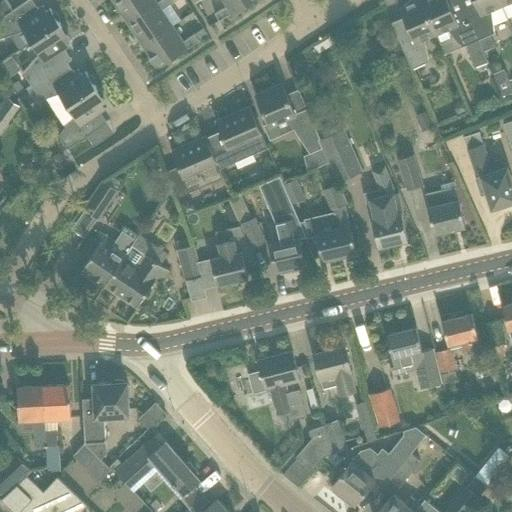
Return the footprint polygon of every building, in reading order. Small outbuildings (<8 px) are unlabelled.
[(28,0),(14,9),(0,18),(0,38),(12,34),(24,30),(31,41),(32,42),(60,23),(59,22),(59,21),(59,20),(60,19),(60,18),(60,17),(59,16),(59,15),(58,14),(58,13),(57,13),(57,12),(56,12),(55,11),(54,11),(53,11),(52,11),(50,9),(46,11),(43,6),(38,9),(32,0),(28,0)] [(112,0),(127,23),(157,3),(157,2),(155,0),(112,0)] [(127,23),(142,46),(172,26),(162,10),(173,2),(171,0),(160,0),(157,2),(157,3),(127,23)] [(222,0),(227,7),(218,11),(214,13),(219,21),(254,0),(222,0)] [(436,34),(421,0),(417,0),(402,7),(399,8),(402,15),(403,17),(391,22),(399,41),(412,68),(429,61),(425,38),(436,34)] [(421,0),(436,34),(447,29),(461,47),(466,44),(476,66),(488,61),(484,51),(483,51),(460,0),(421,0)] [(460,0),(483,51),(484,51),(495,46),(490,34),(495,32),(494,24),(508,18),(502,4),(500,0),(460,0)] [(5,1),(0,4),(0,14),(10,8),(5,1)] [(39,53),(22,72),(31,85),(67,62),(72,59),(64,48),(69,45),(65,40),(69,38),(68,35),(68,34),(69,33),(69,32),(69,31),(69,30),(68,30),(68,29),(68,28),(67,28),(67,27),(66,26),(65,26),(65,25),(64,25),(63,25),(62,25),(61,25),(60,23),(32,42),(39,53)] [(172,26),(142,46),(158,68),(199,41),(194,34),(183,41),(172,26)] [(31,85),(27,88),(36,102),(46,98),(59,94),(67,105),(95,86),(94,85),(94,84),(95,84),(95,83),(95,82),(95,81),(95,80),(95,79),(95,78),(94,78),(94,77),(93,76),(92,75),(91,75),(91,74),(90,74),(89,74),(88,74),(87,74),(86,72),(82,74),(78,69),(74,72),(67,62),(31,85)] [(18,81),(11,86),(16,93),(23,88),(18,81)] [(310,153),(323,147),(320,139),(307,108),(295,113),(282,83),(255,95),(268,123),(263,125),(270,140),(280,135),(277,123),(286,118),(310,153)] [(66,127),(58,135),(67,149),(79,141),(80,141),(81,141),(82,140),(83,140),(84,139),(85,139),(85,138),(86,137),(86,136),(107,122),(100,112),(104,109),(101,103),(105,101),(103,98),(104,97),(104,96),(104,95),(104,94),(104,93),(104,92),(103,91),(103,90),(102,90),(102,89),(101,89),(100,88),(99,88),(98,88),(97,88),(96,88),(95,86),(67,105),(75,117),(66,127)] [(0,108),(0,132),(19,105),(8,97),(0,108)] [(456,102),(454,109),(456,115),(467,110),(463,99),(456,102)] [(224,142),(210,148),(219,168),(253,154),(267,148),(257,125),(249,106),(215,121),(223,140),(224,142)] [(320,139),(323,147),(338,181),(362,171),(343,129),(320,139)] [(481,194),(486,192),(492,208),(511,201),(511,181),(507,166),(492,171),(480,131),(464,136),(477,176),(476,177),(481,194)] [(219,168),(210,148),(205,136),(171,151),(179,169),(187,187),(207,178),(209,183),(223,177),(219,168)] [(156,150),(145,154),(149,166),(161,161),(156,150)] [(59,152),(51,157),(57,166),(65,160),(59,152)] [(398,159),(407,188),(423,184),(413,154),(398,159)] [(57,167),(50,158),(41,164),(48,174),(57,167)] [(393,186),(385,166),(373,171),(381,191),(393,186)] [(83,210),(98,220),(118,190),(103,180),(83,210)] [(307,219),(306,219),(306,220),(309,235),(316,234),(318,240),(322,260),(356,252),(351,232),(349,225),(344,205),(345,203),(346,202),(338,182),(323,189),(332,208),(333,213),(332,213),(332,214),(307,219)] [(372,220),(378,246),(407,239),(401,213),(402,213),(397,193),(395,193),(393,186),(381,191),(382,196),(379,197),(379,198),(367,201),(368,205),(367,205),(371,221),(372,220)] [(428,207),(429,214),(434,233),(465,226),(460,206),(459,200),(458,200),(455,187),(424,192),(428,207)] [(285,191),(265,200),(277,227),(280,241),(269,244),(271,251),(276,271),(278,270),(281,273),(291,271),(292,267),(305,264),(300,244),(299,238),(306,237),(300,221),(292,203),(286,190),(285,191)] [(240,223),(251,247),(265,240),(255,216),(240,223)] [(220,284),(221,288),(232,285),(231,281),(248,277),(246,267),(256,262),(240,225),(215,231),(221,256),(211,258),(217,284),(220,284)] [(103,288),(105,285),(124,257),(111,248),(115,243),(112,241),(95,230),(80,254),(88,260),(80,272),(103,288)] [(177,248),(186,280),(201,275),(192,244),(177,248)] [(124,257),(105,285),(137,307),(155,279),(161,282),(169,270),(153,259),(145,253),(136,265),(124,257)] [(511,303),(502,306),(511,345),(511,344),(511,303)] [(461,341),(464,353),(481,349),(472,313),(442,321),(448,344),(461,341)] [(500,319),(487,323),(492,346),(506,342),(500,319)] [(388,358),(393,375),(415,370),(420,388),(442,383),(434,348),(422,351),(416,327),(386,335),(392,357),(388,358)] [(338,384),(340,393),(355,389),(345,345),(314,353),(322,388),(338,384)] [(436,352),(441,373),(455,369),(450,348),(436,352)] [(254,391),(265,388),(270,387),(277,414),(287,411),(290,420),(306,416),(299,389),(288,392),(285,383),(300,379),(292,350),(257,359),(261,371),(250,374),(254,391)] [(83,418),(85,443),(100,458),(106,453),(106,442),(105,417),(109,416),(129,415),(127,381),(93,383),(94,397),(82,398),(83,418)] [(69,384),(43,385),(45,418),(71,417),(69,384)] [(46,446),(45,430),(45,418),(43,385),(17,387),(18,407),(19,419),(33,419),(34,432),(34,431),(35,446),(46,446)] [(399,421),(389,388),(370,393),(380,427),(399,421)] [(338,420),(325,425),(332,453),(335,452),(347,448),(338,420)] [(332,453),(325,425),(310,430),(313,440),(298,456),(300,458),(313,469),(324,457),(332,453)] [(334,487),(332,490),(342,498),(344,495),(354,503),(367,488),(377,476),(385,483),(386,483),(410,453),(425,435),(415,428),(404,431),(404,434),(389,453),(382,447),(377,454),(369,448),(360,450),(345,470),(332,485),(334,487)] [(154,437),(116,471),(130,487),(156,463),(184,494),(200,480),(195,474),(197,472),(188,462),(186,464),(165,441),(161,444),(154,437)] [(100,458),(85,443),(84,443),(73,455),(99,479),(110,468),(100,458)] [(46,446),(48,467),(52,471),(58,470),(57,446),(46,446)] [(34,447),(33,465),(44,465),(44,447),(34,447)] [(292,451),(280,466),(286,471),(298,457),(292,451)] [(0,465),(0,490),(4,495),(31,470),(15,452),(0,465)] [(410,453),(386,483),(395,491),(407,477),(406,476),(419,460),(410,453)] [(26,475),(1,498),(14,511),(32,511),(38,506),(44,511),(51,511),(72,490),(57,476),(43,490),(26,475)] [(460,493),(463,495),(452,508),(456,511),(465,511),(485,489),(488,486),(475,475),(460,493)] [(72,490),(51,511),(80,511),(88,505),(72,490)] [(377,511),(413,511),(414,511),(415,511),(421,505),(421,504),(411,496),(405,504),(393,494),(385,503),(377,511)] [(228,511),(217,499),(201,511),(228,511)]
